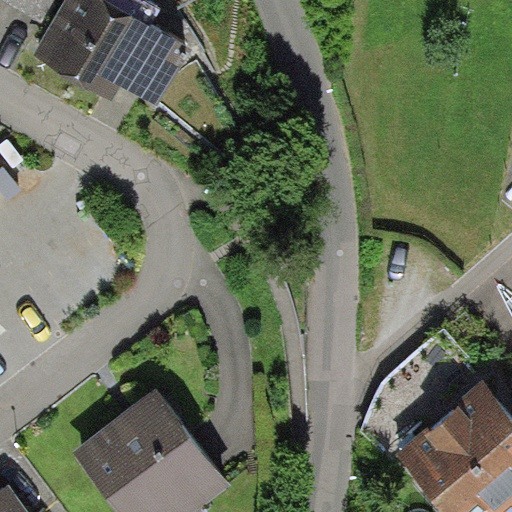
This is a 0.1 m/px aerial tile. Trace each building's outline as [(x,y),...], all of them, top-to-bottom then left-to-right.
[(16,0),(48,17),(57,0),(16,0)] [(155,4),(147,0),(57,0),(48,17),(36,38),(112,81),(120,68),(155,4)] [(193,25),(155,4),(120,68),(158,89),(193,25)] [(14,128),(0,137),(0,197),(4,203),(46,173),(14,128)] [(511,511),(511,393),(483,361),(397,436),(449,496),(444,501),(453,511),(511,511)] [(179,511),(234,470),(157,372),(75,436),(133,511),(155,511),(170,501),(177,511),(179,511)] [(41,511),(10,471),(0,478),(0,511),(41,511)]
